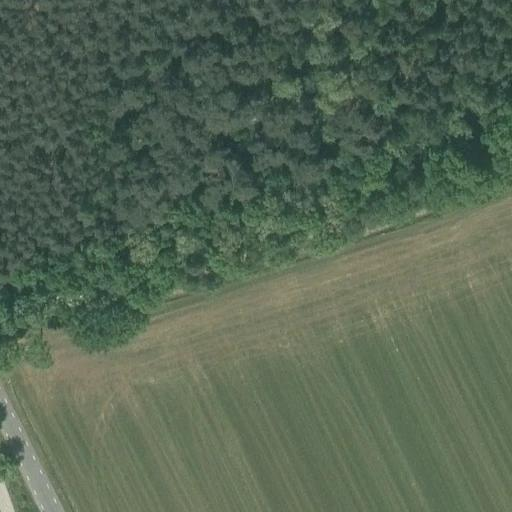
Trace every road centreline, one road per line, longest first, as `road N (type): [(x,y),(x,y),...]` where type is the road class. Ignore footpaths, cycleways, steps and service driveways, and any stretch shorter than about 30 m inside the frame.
road 1 (unclassified): [(0,312),(117,300),(511,153)]
road 2 (tertiary): [(53,511),(0,402)]
